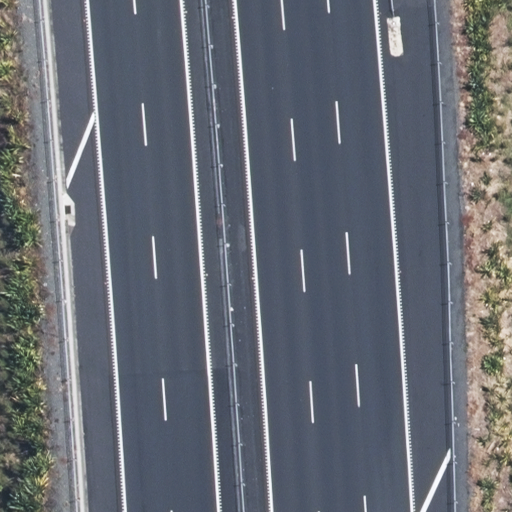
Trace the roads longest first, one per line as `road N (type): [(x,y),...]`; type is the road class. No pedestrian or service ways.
road 1 (motorway): [(301,0),(345,511)]
road 2 (motorway): [(186,511),(146,0)]
